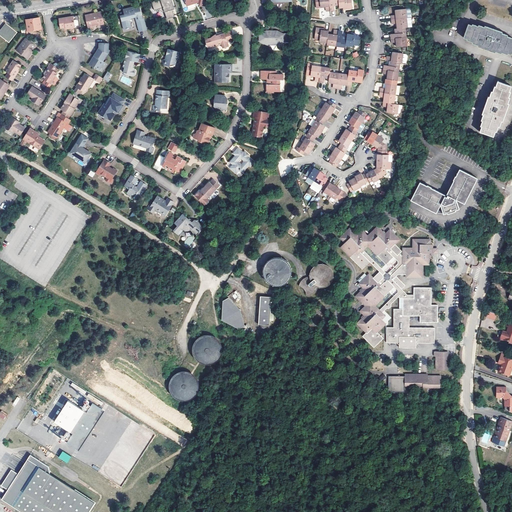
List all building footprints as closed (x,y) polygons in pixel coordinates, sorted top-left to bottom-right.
[(157,0),(156,0),(152,2),(154,10),(159,9),(160,10),(163,12),(165,11),(167,19),(175,16),(172,9),(171,5),(172,4),(173,4),(171,0),(164,0),(165,0),(158,2),(157,0)] [(330,11),(328,0),(315,0),(316,7),(320,7),(325,7),(326,11),(330,11)] [(328,0),(330,11),(334,10),(334,6),(335,5),(339,5),(338,0),(328,0)] [(339,8),(343,8),(347,7),(347,9),(353,8),(351,0),(338,0),(339,5),(339,8)] [(124,15),(120,16),(123,29),(126,28),(126,29),(128,29),(128,28),(131,27),(129,21),(131,18),(133,17),(135,17),(139,32),(147,30),(144,18),(143,19),(140,7),(133,9),(133,7),(123,9),(124,15)] [(391,16),(392,20),(406,18),(405,9),(395,10),(396,14),(396,15),(391,16)] [(95,25),(95,26),(104,24),(101,13),(94,15),(94,14),(85,15),(88,27),(95,25)] [(61,28),(66,27),(75,26),(75,28),(81,27),(79,15),(59,19),(61,28)] [(28,29),(41,27),(40,18),(26,20),(28,29)] [(406,18),(392,20),(392,24),(397,24),(397,29),(405,28),(407,28),(406,18)] [(502,33),(503,32),(485,26),(484,27),(479,25),(478,26),(472,24),(472,25),(468,24),(463,38),(467,39),(467,40),(472,42),(472,44),(478,46),(477,47),(487,50),(495,53),(495,52),(501,54),(502,53),(508,55),(508,53),(511,55),(511,53),(511,38),(508,37),(508,35),(502,33)] [(0,35),(9,43),(18,32),(8,25),(6,25),(3,28),(3,30),(2,31),(0,32),(0,35)] [(329,32),(325,31),(322,31),(321,31),(321,29),(316,28),(314,39),(320,40),(319,42),(327,43),(328,34),(329,32)] [(391,34),(391,39),(406,37),(405,28),(397,29),(395,29),(395,34),(391,34)] [(208,38),(205,38),(206,43),(205,43),(206,45),(207,45),(207,47),(221,42),(223,47),(229,46),(228,42),(231,41),(230,38),(233,37),(231,29),(222,32),(223,33),(219,34),(217,35),(216,35),(216,34),(211,36),(211,37),(208,38)] [(346,45),(359,47),(360,34),(362,34),(362,33),(361,32),(361,31),(360,30),(356,29),(355,30),(355,34),(355,35),(352,35),(351,35),(347,34),(347,37),(346,45)] [(291,42),(291,33),(283,33),(283,34),(281,33),(278,31),(276,31),(273,30),(270,30),(267,31),(264,31),(261,32),(259,34),(260,35),(260,37),(260,39),(259,40),(261,41),(262,42),(264,43),(266,44),(269,44),(272,44),(275,44),(278,43),(280,42),(283,41),(283,43),(291,42)] [(336,46),(338,31),(334,30),(333,35),(332,35),(328,34),(327,43),(327,45),(336,46)] [(338,31),(336,46),(346,47),(346,45),(347,37),(343,37),(342,37),(343,32),(338,31)] [(406,37),(391,39),(392,43),(396,42),(396,44),(397,47),(407,46),(406,37)] [(26,38),(21,45),(22,46),(18,52),(27,59),(31,54),(30,53),(30,52),(31,51),(35,45),(26,38)] [(95,58),(90,65),(99,71),(105,63),(102,61),(108,54),(107,53),(110,48),(101,44),(99,48),(94,56),(96,57),(95,58)] [(179,52),(168,49),(166,57),(165,59),(162,61),(164,65),(170,67),(170,64),(176,65),(179,52)] [(140,55),(127,51),(123,67),(125,68),(124,72),(128,73),(129,75),(133,76),(135,75),(136,71),(134,69),(135,67),(133,66),(134,62),(138,62),(140,55)] [(389,61),(400,63),(406,64),(407,56),(406,54),(403,54),(393,52),(392,57),(388,56),(387,61),(389,61)] [(17,72),(18,70),(21,65),(14,60),(6,72),(9,73),(6,77),(13,82),(15,77),(14,77),(17,72)] [(384,65),(384,69),(398,72),(400,63),(389,61),(389,66),(384,65)] [(44,73),(44,74),(45,75),(43,78),(46,81),(43,84),(50,89),(53,83),(55,85),(58,80),(56,79),(56,78),(55,77),(57,74),(55,72),(58,68),(59,67),(59,65),(56,63),(55,64),(54,65),(51,63),(44,73)] [(232,64),(214,64),(214,77),(217,77),(217,82),(227,82),(229,81),(229,77),(227,75),(227,74),(227,73),(229,73),(232,73),(232,64)] [(319,82),(321,67),(307,65),(306,75),(314,77),(315,77),(315,81),(319,82)] [(321,67),(319,82),(324,82),(324,78),(325,78),(329,79),(330,72),(331,68),(321,67)] [(348,75),(347,85),(351,86),(352,81),(353,81),(362,82),(363,81),(364,70),(359,69),(358,71),(349,70),(348,75)] [(398,72),(384,69),(383,74),(388,75),(387,76),(387,79),(386,79),(385,84),(396,85),(398,76),(398,72)] [(284,75),(277,74),(277,71),(261,71),(261,80),(267,80),(269,80),(269,82),(269,84),(267,84),(267,93),(273,93),(273,90),(280,90),(280,80),(284,80),(284,75)] [(337,88),(339,74),(330,72),(329,79),(328,83),(332,83),(333,83),(333,88),(337,88)] [(88,86),(89,87),(94,79),(100,83),(103,78),(97,74),(94,79),(87,74),(83,79),(82,82),(80,81),(76,87),(82,91),(84,92),(88,86)] [(339,74),(337,88),(341,89),(342,85),(343,85),(347,85),(348,75),(339,74)] [(5,91),(6,91),(10,85),(7,84),(3,81),(0,80),(0,97),(0,98),(4,92),(5,91)] [(509,91),(511,86),(497,81),(496,87),(495,86),(493,92),(492,91),(490,97),(488,97),(482,115),(483,115),(481,121),(482,121),(481,127),(482,127),(480,132),(494,137),(495,132),(496,132),(499,127),(500,127),(502,121),(503,122),(506,113),(509,104),(508,103),(510,98),(509,97),(510,92),(509,91)] [(381,88),(380,92),(395,95),(396,85),(385,84),(384,84),(383,88),(381,88)] [(46,96),(32,86),(27,95),(32,98),(34,99),(33,101),(39,105),(40,103),(41,103),(46,96)] [(170,92),(157,90),(156,95),(155,105),(153,105),(152,110),(160,111),(160,109),(166,109),(167,97),(169,97),(170,92)] [(125,100),(114,92),(111,97),(106,104),(105,103),(104,103),(99,111),(99,113),(109,119),(111,119),(114,114),(113,112),(113,111),(114,110),(119,113),(124,105),(122,104),(125,100)] [(384,97),(384,102),(394,104),(395,95),(380,92),(380,97),(384,97)] [(70,115),(74,109),(74,108),(76,104),(79,100),(71,95),(67,101),(66,103),(61,109),(64,111),(62,114),(65,116),(67,113),(70,115)] [(224,96),(215,95),(214,106),(216,109),(216,110),(222,110),(223,109),(226,110),(226,106),(227,103),(227,100),(224,96)] [(326,103),(322,108),(331,114),(336,105),(329,100),(327,103),(326,103)] [(398,105),(394,104),(384,102),(383,107),(388,108),(387,112),(397,114),(398,105)] [(331,114),(322,108),(316,117),(324,122),(326,119),(327,120),(329,116),(331,114)] [(354,116),(353,117),(361,123),(367,114),(359,110),(358,113),(356,112),(354,116)] [(267,113),(255,111),(254,118),(255,118),(252,136),(262,137),(264,126),(268,127),(269,120),(268,120),(266,120),(267,113)] [(58,117),(59,118),(55,125),(54,127),(52,126),(48,132),(50,133),(48,136),(54,140),(56,137),(57,138),(64,128),(69,131),(71,131),(72,128),(72,127),(68,124),(71,120),(65,116),(62,114),(59,112),(57,116),(58,117)] [(17,121),(11,117),(5,127),(13,133),(14,131),(20,135),(25,128),(19,124),(18,123),(16,122),(17,121)] [(312,127),(321,132),(325,126),(322,125),(324,122),(316,117),(314,120),(315,121),(312,127)] [(361,123),(353,117),(349,123),(351,125),(349,127),(357,132),(359,129),(358,128),(361,123)] [(215,128),(202,123),(200,130),(198,131),(197,135),(196,135),(195,138),(199,139),(205,142),(208,143),(210,139),(211,137),(211,135),(213,135),(215,128)] [(321,132),(312,127),(307,134),(314,139),(316,137),(318,138),(320,134),(321,132)] [(344,133),(342,135),(351,141),(357,132),(349,127),(348,130),(347,129),(344,133)] [(30,128),(24,139),(26,141),(39,149),(44,140),(38,137),(37,137),(36,136),(38,133),(30,128)] [(145,133),(138,130),(133,143),(147,149),(146,151),(152,153),(154,149),(152,148),(155,139),(148,137),(144,136),(145,133)] [(371,133),(369,131),(364,139),(370,143),(372,144),(378,135),(373,132),(371,133)] [(303,143),(312,149),(313,147),(315,144),(313,142),(314,139),(307,134),(305,138),(306,138),(303,143)] [(82,135),(70,153),(85,163),(91,154),(83,148),(89,139),(82,135)] [(351,141),(342,135),(342,137),(339,141),(341,143),(339,145),(347,150),(349,152),(355,143),(351,141)] [(387,151),(387,143),(383,140),(384,139),(378,135),(372,144),(374,145),(378,148),(378,151),(387,151)] [(27,142),(25,145),(36,153),(38,150),(27,142)] [(179,146),(172,142),(169,149),(175,152),(179,146)] [(312,149),(303,143),(299,149),(298,147),(296,150),(303,155),(305,152),(308,154),(311,151),(312,149)] [(336,147),(332,153),(341,159),(345,161),(349,156),(345,153),(347,150),(339,145),(337,148),(336,147)] [(238,148),(233,153),(236,155),(230,162),(233,165),(230,168),(239,176),(249,165),(250,166),(254,162),(248,156),(249,155),(245,151),(244,153),(238,148)] [(377,159),(377,161),(391,162),(392,162),(392,156),(391,155),(386,155),(387,151),(378,151),(377,159)] [(174,154),(169,152),(165,160),(166,160),(163,166),(174,172),(175,170),(180,173),(186,161),(177,156),(176,158),(175,160),(172,158),(173,156),(174,154)] [(328,162),(336,167),(341,159),(332,153),(331,155),(329,158),(330,159),(328,162)] [(113,169),(109,167),(111,164),(104,160),(96,173),(100,175),(102,175),(107,178),(105,180),(111,184),(113,180),(112,179),(117,171),(113,168),(113,169)] [(377,169),(374,170),(379,180),(383,178),(382,176),(386,174),(386,169),(391,169),(391,162),(377,161),(377,164),(377,169)] [(315,180),(320,172),(317,170),(314,168),(313,169),(310,168),(306,174),(315,180)] [(464,203),(477,177),(459,169),(455,176),(455,175),(453,179),(454,179),(447,194),(448,194),(447,196),(445,195),(445,194),(431,187),(427,185),(420,182),(411,200),(437,212),(440,205),(444,214),(448,212),(448,213),(452,211),(456,210),(456,209),(460,207),(457,200),(464,203)] [(372,171),(365,175),(370,183),(371,184),(379,180),(374,170),(372,171)] [(320,172),(315,180),(323,185),(326,181),(328,179),(325,177),(325,176),(320,172)] [(355,177),(355,178),(360,187),(370,183),(365,175),(365,174),(362,175),(361,173),(356,176),(355,177)] [(138,179),(131,175),(125,184),(130,187),(129,189),(127,192),(138,199),(147,185),(141,181),(140,182),(137,180),(138,179)] [(360,187),(355,178),(353,179),(349,181),(350,183),(347,184),(351,192),(353,191),(355,194),(359,192),(357,189),(360,187)] [(209,182),(200,192),(199,192),(195,196),(205,205),(209,201),(207,199),(220,185),(213,179),(210,183),(209,182)] [(330,195),(336,187),(333,185),(326,181),(323,185),(322,188),(325,190),(324,191),(330,195)] [(336,187),(330,195),(336,199),(337,198),(343,202),(347,194),(338,188),(336,187)] [(150,204),(147,208),(153,212),(155,209),(165,215),(173,202),(168,198),(166,201),(164,200),(158,195),(152,204),(150,204)] [(192,222),(183,214),(175,223),(178,226),(173,231),(178,235),(184,229),(185,231),(189,230),(190,229),(197,235),(204,228),(198,222),(198,220),(193,220),(192,222)] [(362,249),(363,250),(367,246),(377,256),(382,251),(383,250),(385,252),(389,248),(390,249),(396,255),(399,255),(402,251),(395,244),(399,240),(390,230),(385,235),(377,227),(367,236),(362,231),(358,236),(350,229),(342,237),(346,241),(342,246),(351,256),(353,254),(356,252),(358,254),(362,249)] [(403,249),(403,256),(403,264),(407,264),(407,273),(407,277),(422,278),(422,264),(429,265),(429,253),(429,249),(432,249),(432,244),(430,244),(430,240),(413,240),(413,249),(403,249)] [(356,252),(353,254),(356,257),(361,253),(365,257),(365,260),(367,262),(370,262),(380,271),(384,275),(384,278),(378,284),(377,285),(381,290),(381,291),(382,292),(384,290),(380,286),(386,280),(388,280),(394,286),(398,290),(397,293),(380,310),(379,312),(383,316),(381,318),(381,319),(385,316),(382,313),(386,308),(388,309),(390,306),(390,304),(399,295),(403,295),(405,297),(405,298),(409,298),(409,296),(391,278),(391,276),(402,264),(403,264),(403,256),(401,256),(401,255),(399,255),(396,255),(390,249),(389,248),(385,252),(383,250),(382,251),(385,255),(389,251),(394,256),(398,261),(398,263),(389,273),(386,273),(363,250),(362,249),(358,254),(356,252)] [(382,251),(377,256),(386,264),(394,256),(389,251),(385,255),(382,251)] [(356,257),(353,254),(351,256),(350,257),(362,269),(370,262),(367,262),(365,260),(365,257),(361,253),(356,257)] [(309,273),(309,275),(307,275),(305,275),(303,275),(301,276),(300,278),(298,279),(298,281),(298,283),(300,284),(301,285),(302,286),(302,288),(302,289),(302,291),(303,292),(305,292),(306,292),(309,292),(311,290),(313,289),(314,287),(315,286),(316,286),(318,287),(321,287),(324,286),(325,286),(328,285),(329,284),(330,282),(332,280),(332,278),(333,276),(333,273),(332,271),(332,270),(330,268),(329,266),(327,264),(325,263),(322,263),(320,263),(317,263),(315,264),(314,265),(312,266),(311,268),(309,270),(309,273)] [(407,273),(407,264),(403,264),(402,264),(391,276),(391,278),(409,296),(409,298),(414,298),(414,293),(408,293),(403,288),(406,284),(397,274),(398,273),(407,273)] [(284,273),(284,272),(284,270),(283,269),(282,267),(281,266),(279,265),(278,265),(277,265),(276,265),(274,265),(273,266),(272,266),(271,267),(271,268),(270,270),(269,271),(269,273),(270,274),(270,275),(271,277),(272,277),(273,279),(275,279),(277,279),(279,279),(281,278),(282,277),(283,277),(283,276),(284,275),(284,273)] [(386,324),(381,319),(381,318),(383,316),(379,312),(380,310),(376,306),(386,296),(385,296),(394,286),(388,280),(386,280),(380,286),(384,290),(382,292),(381,291),(381,290),(377,285),(378,284),(384,278),(384,275),(380,271),(373,278),(369,274),(367,276),(360,283),(359,284),(364,289),(356,296),(365,306),(360,311),(365,316),(357,323),(366,332),(362,336),(374,348),(383,338),(377,332),(386,324)] [(360,283),(367,276),(364,273),(357,280),(360,283)] [(409,298),(405,298),(404,298),(405,316),(409,316),(421,316),(421,322),(437,322),(437,305),(431,305),(431,287),(414,287),(414,293),(414,298),(409,298)] [(120,308),(95,293),(65,339),(89,355),(120,308)] [(274,325),(275,298),(272,298),(272,297),(260,296),(259,325),(274,325)] [(223,319),(244,330),(249,327),(241,309),(229,297),(223,301),(223,319)] [(409,327),(409,316),(405,316),(404,309),(394,309),(394,327),(386,327),(386,342),(399,343),(399,347),(416,348),(416,343),(435,343),(435,328),(409,327)] [(497,314),(489,312),(487,317),(495,320),(497,314)] [(504,333),(502,338),(505,339),(509,340),(509,341),(511,342),(511,323),(510,323),(509,327),(507,332),(506,334),(504,333)] [(217,348),(217,347),(217,346),(217,345),(217,344),(217,343),(216,342),(215,341),(215,340),(214,339),(213,338),(212,338),(211,337),(210,337),(209,337),(208,337),(207,337),(206,337),(204,337),(203,338),(202,338),(201,339),(200,340),(199,341),(199,342),(198,343),(198,344),(197,345),(197,346),(197,347),(197,348),(198,350),(198,352),(199,353),(200,353),(200,354),(201,355),(202,355),(203,356),(204,356),(205,357),(206,357),(207,357),(209,357),(210,357),(211,356),(212,356),(213,355),(214,355),(214,354),(215,353),(216,352),(216,351),(217,350),(217,349),(217,348)] [(170,357),(142,339),(115,381),(107,376),(104,380),(141,404),(143,399),(149,403),(171,369),(165,365),(170,357)] [(447,370),(447,352),(435,352),(435,356),(436,357),(436,370),(447,370)] [(501,358),(499,364),(501,364),(498,372),(509,376),(511,368),(511,360),(502,357),(502,358),(501,358)] [(195,384),(195,383),(195,382),(195,381),(195,380),(194,379),(194,378),(193,377),(193,376),(192,375),(191,375),(190,374),(189,374),(188,373),(187,373),(186,373),(184,373),(183,373),(182,373),(181,374),(180,374),(179,375),(178,375),(178,376),(177,377),(176,378),(176,379),(175,380),(175,381),(175,382),(175,384),(175,385),(175,386),(176,387),(176,388),(177,389),(177,390),(178,391),(179,391),(180,392),(181,392),(182,393),(183,393),(184,393),(185,393),(187,393),(188,393),(189,393),(190,392),(191,392),(192,391),(192,390),(193,389),(194,388),(194,387),(195,387),(195,385),(195,384)] [(441,388),(441,376),(427,376),(428,375),(405,375),(405,377),(405,386),(423,386),(423,388),(441,388)] [(405,386),(405,377),(388,377),(388,392),(404,393),(405,386)] [(504,400),(504,406),(509,406),(509,411),(511,411),(511,396),(510,397),(509,396),(510,395),(508,393),(507,393),(506,392),(506,387),(496,387),(496,398),(503,398),(504,400)] [(86,413),(68,401),(54,423),(72,434),(66,443),(78,451),(104,411),(92,403),(86,413)] [(497,432),(495,438),(505,442),(511,423),(511,421),(501,417),(498,424),(500,425),(498,430),(498,431),(498,432),(497,432)] [(68,463),(71,456),(62,451),(58,458),(68,463)] [(12,469),(1,485),(8,490),(2,499),(22,511),(88,511),(95,502),(50,472),(49,466),(31,454),(19,473),(12,469)]
